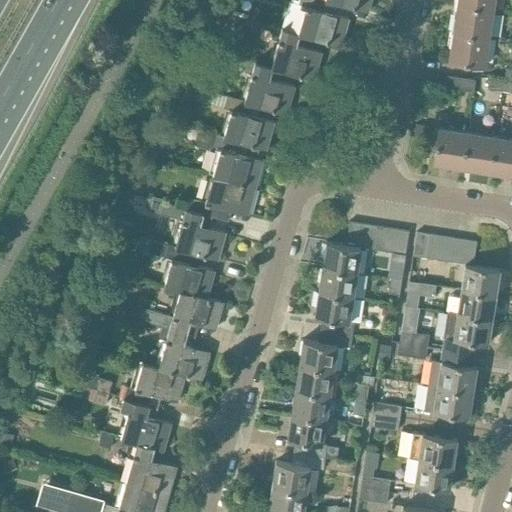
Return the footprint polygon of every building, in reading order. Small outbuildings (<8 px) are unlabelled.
[(290,2),(283,28),(298,32),(298,33),(299,33),(299,34),(308,36),(340,45),(348,17),(332,13),(321,10),(324,0),(298,0),(298,5),(290,2)] [(327,0),(335,2),(367,11),(370,0),(327,0)] [(458,0),(458,3),(492,9),(493,0),(458,0)] [(458,3),(453,31),(488,36),(492,9),(458,3)] [(259,22),(247,18),(243,30),(255,34),(259,22)] [(271,66),(270,66),(273,67),(272,68),(281,70),(313,79),(321,52),(305,47),(296,44),(299,34),(299,33),(298,33),(298,32),(283,28),(282,27),(271,66)] [(453,31),(449,59),(484,64),(488,36),(453,31)] [(231,55),(219,52),(216,64),(228,67),(231,55)] [(247,59),(244,71),(251,74),(244,100),(243,101),(253,104),(260,106),(286,113),(294,85),(278,80),(269,78),(272,68),(273,67),(270,66),(271,66),(247,59)] [(476,80),(447,75),(445,87),(474,92),(476,80)] [(487,88),(503,91),(504,80),(488,78),(487,88)] [(511,91),(511,81),(504,80),(503,91),(511,91)] [(208,101),(210,91),(211,91),(199,87),(195,99),(207,103),(208,101)] [(257,117),(250,114),(253,104),(243,101),(244,100),(227,95),(227,96),(224,106),(223,107),(231,109),(223,135),(223,136),(242,142),(249,144),(266,149),(273,121),(257,117)] [(200,130),(188,126),(185,138),(197,141),(200,130)] [(462,166),(467,131),(439,127),(433,162),(462,166)] [(495,136),(467,131),(462,166),(489,170),(495,136)] [(215,133),(212,146),(220,148),(212,175),(255,187),(263,159),(246,155),(239,153),(242,142),(223,136),(223,135),(215,133)] [(511,138),(495,136),(489,170),(511,173),(511,138)] [(212,175),(201,213),(203,214),(211,216),(219,218),(223,207),(231,210),(247,214),(255,187),(212,175)] [(152,193),(147,210),(159,214),(160,214),(182,220),(174,247),(200,254),(217,259),(225,231),(208,227),(200,224),(203,214),(201,213),(185,208),(185,209),(164,202),(165,197),(152,193)] [(361,222),(350,221),(349,220),(345,245),(357,246),(361,222)] [(373,224),(361,222),(357,246),(345,245),(326,241),(322,266),(356,272),(360,247),(369,248),(373,224)] [(385,226),(373,224),(369,248),(381,250),(385,226)] [(397,228),(385,226),(381,250),(393,252),(397,228)] [(397,228),(393,252),(405,254),(409,230),(397,228)] [(424,257),(428,233),(417,231),(413,255),(424,257)] [(440,235),(428,233),(424,257),(436,259),(440,235)] [(452,236),(440,235),(436,259),(448,261),(452,236)] [(464,238),(452,236),(448,261),(460,263),(464,238)] [(200,254),(174,247),(139,237),(135,249),(171,259),(163,286),(179,290),(180,289),(206,297),(206,296),(213,270),(197,265),(200,254)] [(476,240),(464,238),(460,263),(464,263),(473,264),(476,240)] [(495,293),(499,269),(473,264),(464,263),(460,288),(495,293)] [(352,296),(356,272),(322,266),(318,291),(352,296)] [(390,277),(388,293),(398,294),(401,279),(390,277)] [(408,280),(406,296),(417,297),(419,282),(408,280)] [(449,295),(447,311),(491,318),(495,293),(460,288),(459,297),(449,295)] [(169,328),(187,333),(190,322),(198,325),(214,329),(222,301),(206,296),(206,297),(180,289),(179,290),(172,316),(136,306),(133,317),(146,321),(169,328)] [(318,291),(314,316),(322,318),(320,329),(352,334),(354,322),(348,321),(352,296),(318,291)] [(134,304),(125,302),(122,313),(132,315),(134,304)] [(487,344),(491,318),(447,311),(442,349),(473,353),(474,342),(487,344)] [(142,333),(146,321),(133,317),(130,330),(142,333)] [(158,365),(185,373),(200,378),(208,351),(192,346),(184,344),(187,333),(169,328),(158,365)] [(302,339),(299,363),(333,369),(337,345),(350,347),(352,334),(320,329),(318,342),(302,339)] [(399,342),(427,346),(429,334),(402,330),(399,342)] [(427,346),(399,342),(398,354),(425,358),(427,346)] [(379,343),(377,358),(389,360),(391,345),(379,343)] [(428,384),(473,392),(476,367),(472,366),(473,353),(442,349),(440,361),(432,359),(428,384)] [(142,360),(131,399),(150,404),(153,394),(160,396),(177,401),(185,373),(158,365),(142,360)] [(299,363),(295,388),(329,394),(333,369),(299,363)] [(95,389),(108,392),(111,381),(99,377),(95,389)] [(368,384),(357,383),(354,398),(365,400),(368,384)] [(473,392),(428,384),(424,409),(469,416),(473,392)] [(295,388),(291,413),(325,418),(329,394),(295,388)] [(108,392),(95,389),(92,401),(105,404),(108,392)] [(127,410),(130,398),(123,396),(120,408),(127,410)] [(352,413),(363,415),(365,400),(354,398),(352,413)] [(131,399),(119,438),(136,442),(154,447),(163,450),(171,421),(154,417),(147,415),(150,404),(131,399)] [(372,414),(399,418),(401,406),(373,401),(372,414)] [(291,413),(287,438),(295,439),(293,451),(325,456),(327,443),(321,443),(325,418),(291,413)] [(399,418),(372,414),(370,425),(397,430),(399,418)] [(113,435),(101,432),(97,444),(110,448),(113,435)] [(453,463),(457,439),(412,432),(408,457),(418,459),(418,458),(453,463)] [(136,442),(126,480),(168,492),(176,465),(160,460),(151,458),(154,447),(136,442)] [(271,486),(307,492),(310,466),(323,468),(325,456),(293,451),(291,463),(275,461),(271,486)] [(418,459),(414,483),(449,489),(453,463),(418,458),(418,459)] [(360,486),(388,491),(390,479),(362,475),(360,486)] [(36,503),(36,504),(61,511),(162,511),(168,492),(126,480),(118,507),(102,502),(102,500),(51,484),(45,506),(36,503)] [(271,486),(268,510),(279,511),(303,511),(307,492),(271,486)] [(388,491),(360,486),(358,499),(386,503),(388,491)]
